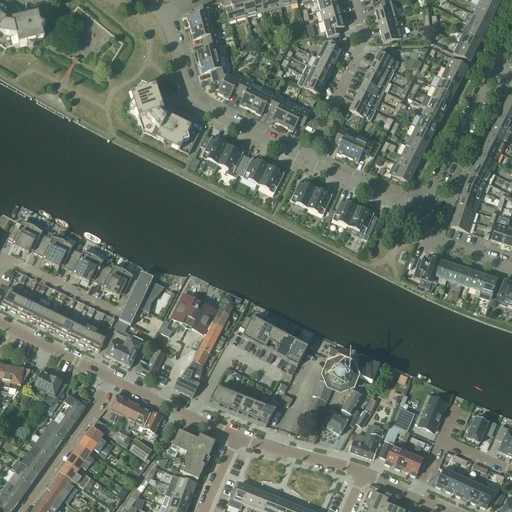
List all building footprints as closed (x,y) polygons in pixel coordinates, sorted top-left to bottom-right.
[(246,19),(241,0),(230,3),(231,8),(225,10),(229,23),(246,19)] [(252,0),(242,0),(241,0),(246,19),(263,14),(259,0),(253,2),(252,0)] [(260,0),(259,0),(263,14),(279,9),(276,0),(260,0)] [(276,0),(279,9),(297,5),(296,2),(295,0),(276,0)] [(325,0),(317,2),(320,13),(338,8),(335,0),(325,0)] [(486,0),(480,0),(477,7),(494,16),(499,6),(486,0)] [(375,13),(378,24),(396,19),(391,3),(380,6),(381,11),(375,13)] [(186,19),(190,31),(209,25),(206,15),(212,13),(210,6),(197,10),(199,16),(186,19)] [(477,7),(472,17),(489,25),(494,16),(477,7)] [(320,13),(323,23),(341,18),(338,8),(320,13)] [(462,24),(467,26),(484,35),(489,25),(472,17),(467,14),(462,24)] [(0,47),(3,49),(4,49),(5,50),(6,50),(13,48),(18,47),(26,45),(26,46),(32,49),(36,43),(44,41),(42,31),(45,27),(40,24),(38,15),(12,21),(11,22),(10,22),(9,22),(8,21),(7,21),(6,20),(2,18),(0,16),(0,47)] [(341,18),(323,23),(327,40),(328,39),(329,41),(340,42),(337,31),(344,29),(341,18)] [(378,24),(380,35),(399,30),(396,19),(378,24)] [(205,39),(207,44),(219,40),(217,34),(212,36),(209,25),(190,31),(193,42),(205,39)] [(467,26),(462,36),(479,44),(484,35),(467,26)] [(399,30),(380,35),(383,45),(406,39),(403,28),(399,30)] [(462,36),(457,46),(474,54),(479,44),(462,36)] [(196,53),(199,64),(218,59),(216,48),(221,47),(219,40),(207,44),(208,49),(196,53)] [(324,43),(316,60),(333,68),(338,57),(337,54),(335,53),(339,45),(324,43)] [(474,54),(457,46),(452,56),(469,64),(474,54)] [(378,54),(373,64),(393,74),(398,64),(378,54)] [(306,67),(328,78),(333,68),(316,60),(311,57),(306,67)] [(211,78),(213,84),(222,82),(224,83),(226,78),(223,77),(221,70),(222,70),(218,59),(199,64),(202,76),(214,72),(215,77),(211,78)] [(450,60),(445,70),(462,79),(467,69),(450,60)] [(373,64),(368,74),(388,84),(393,74),(373,64)] [(302,77),(323,87),(328,78),(306,67),(302,77)] [(445,70),(440,80),(457,88),(462,79),(445,70)] [(368,74),(363,83),(384,93),(388,84),(368,74)] [(318,97),(323,87),(302,77),(297,87),(318,97)] [(434,77),(430,87),(435,90),(452,98),(457,88),(440,80),(434,77)] [(234,90),(239,93),(245,81),(239,78),(236,83),(226,78),(224,83),(222,82),(213,84),(215,90),(219,92),(217,96),(228,102),(234,90)] [(245,95),(239,107),(250,112),(261,89),(252,84),(251,84),(253,81),(247,78),(245,81),(239,93),(245,95)] [(363,83),(358,93),(375,101),(379,103),(384,93),(363,83)] [(138,120),(142,133),(144,134),(188,157),(200,133),(167,117),(166,116),(165,115),(164,114),(163,112),(155,87),(130,95),(138,121),(138,120)] [(266,106),(272,109),(277,97),(261,89),(250,112),(260,118),(266,106)] [(435,90),(430,99),(447,108),(452,98),(435,90)] [(358,93),(353,103),(370,111),(375,101),(358,93)] [(275,115),(271,123),(282,129),(292,109),(282,104),(284,101),(277,97),(272,109),(277,112),(275,115)] [(511,100),(508,98),(503,109),(511,113),(511,100)] [(430,99),(426,109),(443,117),(447,108),(430,99)] [(370,111),(353,103),(348,113),(369,123),(374,113),(370,111)] [(292,109),(282,129),(292,134),(298,122),(304,125),(310,114),(293,105),(292,109)] [(426,109),(421,118),(421,119),(437,127),(443,117),(426,109)] [(511,113),(503,109),(498,118),(511,125),(511,113)] [(420,118),(415,128),(432,137),(437,127),(421,119),(421,118),(420,118)] [(511,125),(498,118),(493,128),(510,136),(511,132),(511,125)] [(415,128),(410,138),(427,146),(432,137),(415,128)] [(493,128),(488,137),(505,146),(510,136),(493,128)] [(336,155),(346,160),(356,138),(347,133),(347,132),(340,129),(335,141),(341,143),(336,155)] [(356,138),(346,160),(357,165),(363,153),(369,156),(374,144),(357,137),(356,138)] [(488,137),(484,147),(500,156),(505,146),(488,137)] [(201,159),(217,167),(227,147),(211,139),(210,140),(205,138),(198,152),(200,149),(205,151),(201,159)] [(410,138),(405,147),(422,156),(427,146),(410,138)] [(236,180),(237,177),(247,159),(242,156),(243,155),(227,147),(217,167),(227,172),(225,175),(236,180)] [(405,147),(401,157),(418,166),(422,156),(405,147)] [(478,157),(479,158),(479,157),(496,165),(500,156),(484,147),(478,157)] [(401,157),(396,167),(413,175),(418,166),(401,157)] [(479,158),(474,167),(491,176),(496,165),(479,157),(479,158)] [(378,158),(374,165),(380,168),(383,161),(378,158)] [(237,177),(258,187),(268,167),(252,159),(251,161),(247,159),(237,177)] [(396,167),(393,165),(388,175),(392,178),(392,179),(392,180),(396,182),(397,181),(398,180),(408,185),(413,175),(396,167)] [(268,167),(258,187),(274,195),(284,175),(268,167)] [(474,167),(470,177),(486,185),(490,187),(495,177),(491,176),(474,167)] [(470,177),(464,187),(482,194),(486,185),(470,177)] [(290,203),(306,210),(315,190),(299,183),(290,203)] [(464,187),(461,198),(479,204),(482,194),(464,187)] [(315,190),(306,210),(323,217),(332,197),(315,190)] [(461,198),(457,208),(475,214),(479,204),(461,198)] [(331,211),(325,224),(330,226),(332,221),(348,229),(357,208),(341,201),(335,213),(331,211)] [(373,216),(357,208),(348,229),(369,238),(377,220),(373,218),(373,216)] [(457,208),(454,218),(472,224),(475,214),(457,208)] [(472,224),(454,218),(450,229),(468,235),(472,224)] [(14,248),(21,252),(33,228),(21,225),(21,226),(16,223),(7,242),(13,244),(15,245),(14,248)] [(490,242),(501,246),(507,228),(496,224),(490,242)] [(32,254),(37,256),(46,238),(41,236),(42,235),(33,228),(21,252),(28,255),(30,252),(32,253),(32,254)] [(501,246),(511,249),(511,247),(511,229),(507,228),(501,246)] [(44,263),(51,266),(63,242),(52,239),(51,240),(46,238),(37,256),(43,259),(46,260),(44,263)] [(62,268),(68,271),(76,253),(72,250),(72,249),(63,242),(51,266),(58,270),(60,267),(62,268)] [(74,278),(81,281),(93,257),(82,254),(81,255),(76,253),(68,271),(73,274),(73,273),(76,274),(74,278)] [(92,283),(98,286),(107,267),(102,265),(103,264),(93,257),(81,281),(89,285),(90,281),(93,283),(92,283)] [(420,261),(414,278),(431,284),(432,284),(439,263),(440,261),(429,258),(428,263),(420,261)] [(432,284),(436,285),(437,284),(438,280),(446,282),(451,266),(440,262),(432,284)] [(451,266),(446,282),(453,285),(452,290),(452,291),(451,293),(452,295),(454,296),(454,295),(455,292),(463,270),(451,266)] [(104,292),(112,296),(123,272),(112,269),(112,270),(107,267),(98,286),(103,288),(104,288),(106,289),(104,292)] [(455,292),(454,295),(458,296),(459,293),(461,287),(468,290),(474,273),(463,270),(455,292)] [(123,298),(129,301),(137,282),(132,280),(133,279),(123,272),(112,296),(119,299),(120,296),(123,297),(123,298)] [(474,273),(468,290),(476,292),(474,298),(478,299),(485,277),(474,273)] [(485,277),(478,299),(489,303),(491,297),(497,281),(485,277)] [(129,301),(119,321),(130,327),(138,310),(148,315),(148,317),(150,306),(167,287),(166,286),(163,290),(140,278),(137,282),(129,301)] [(511,308),(511,312),(511,313),(511,312),(511,287),(510,285),(507,284),(505,285),(504,284),(497,303),(498,303),(497,306),(505,309),(506,306),(511,308)] [(6,308),(11,311),(19,295),(9,290),(3,303),(1,302),(0,303),(0,307),(5,310),(6,308)] [(16,313),(21,315),(29,299),(19,295),(11,311),(10,312),(15,314),(16,313)] [(225,299),(219,312),(228,316),(233,307),(237,309),(241,302),(227,295),(225,299)] [(182,324),(187,327),(201,301),(200,301),(198,300),(197,300),(196,300),(194,300),(193,301),(183,296),(170,320),(181,326),(182,324)] [(25,318),(31,320),(38,304),(29,299),(21,315),(20,317),(25,319),(25,318)] [(201,301),(187,327),(192,329),(191,331),(202,337),(215,312),(206,307),(205,306),(204,304),(203,303),(202,302),(201,301)] [(35,322),(40,325),(48,309),(38,304),(31,320),(30,322),(34,324),(35,322)] [(45,327),(50,330),(58,313),(48,309),(40,325),(40,326),(44,329),(45,327)] [(217,314),(212,324),(222,329),(226,331),(229,324),(225,322),(228,316),(219,312),(217,314)] [(55,332),(60,334),(68,318),(58,313),(50,330),(49,331),(54,333),(55,332)] [(253,345),(265,322),(253,316),(251,321),(246,318),(240,329),(245,332),(241,339),(248,343),(244,351),(248,353),(253,345)] [(64,337),(69,339),(77,323),(68,318),(60,334),(59,336),(64,338),(64,337)] [(104,358),(117,364),(130,337),(122,333),(126,325),(131,328),(130,327),(119,321),(113,334),(114,335),(104,358)] [(167,330),(169,325),(164,322),(158,334),(169,340),(172,333),(167,330)] [(263,351),(276,328),(265,322),(253,345),(259,348),(255,357),(259,359),(264,351),(263,351)] [(74,341),(79,344),(87,328),(77,323),(69,339),(69,341),(73,343),(74,341)] [(212,324),(206,337),(215,342),(218,336),(222,329),(212,324)] [(84,346),(89,349),(97,332),(87,328),(79,344),(78,345),(83,347),(84,346)] [(263,351),(264,351),(270,354),(265,363),(270,365),(274,357),(286,334),(276,328),(263,351)] [(97,332),(89,349),(88,350),(93,352),(93,351),(99,353),(107,337),(97,332)] [(281,371),(285,362),(297,340),(286,334),(274,357),(281,360),(276,369),(281,371)] [(130,337),(117,364),(130,370),(141,347),(140,347),(142,343),(135,339),(134,339),(132,338),(130,337)] [(206,337),(199,349),(209,354),(215,342),(206,337)] [(297,340),(285,362),(292,366),(287,375),(292,377),(309,346),(297,340)] [(199,349),(192,362),(202,367),(209,354),(199,349)] [(332,350),(329,357),(335,359),(333,364),(339,366),(348,370),(351,377),(353,376),(372,384),(379,368),(361,360),(361,359),(339,350),(338,353),(332,350)] [(148,366),(141,362),(135,373),(152,381),(164,356),(156,351),(148,366)] [(178,381),(173,391),(192,400),(198,386),(202,367),(192,362),(181,377),(179,381),(178,381)] [(331,369),(327,378),(331,386),(339,391),(348,387),(351,378),(351,377),(348,370),(339,366),(331,369)] [(11,369),(3,368),(0,383),(0,388),(8,390),(11,369)] [(30,372),(11,369),(8,390),(16,391),(17,387),(20,387),(29,374),(30,372)] [(41,374),(33,389),(39,392),(37,394),(36,394),(36,395),(37,396),(36,396),(43,400),(49,407),(48,407),(49,407),(56,401),(57,401),(67,387),(41,374)] [(333,388),(318,381),(312,397),(316,399),(309,412),(319,417),(326,404),(333,388)] [(217,411),(228,390),(218,386),(207,407),(217,411)] [(226,414),(238,393),(228,390),(217,411),(226,414)] [(322,428),(329,432),(332,434),(338,437),(339,438),(348,421),(361,397),(351,392),(341,412),(342,412),(340,417),(330,411),(321,428),(322,428)] [(236,418),(247,397),(238,393),(226,414),(236,418)] [(16,403),(23,407),(29,399),(22,395),(16,403)] [(70,396),(64,405),(80,416),(86,408),(70,396)] [(109,422),(113,424),(124,401),(115,396),(111,406),(110,407),(109,408),(109,410),(108,412),(113,414),(109,422)] [(246,422),(257,401),(247,397),(236,418),(246,422)] [(282,406),(288,409),(292,400),(287,397),(282,406)] [(418,418),(414,427),(418,428),(428,432),(433,434),(437,424),(438,424),(438,423),(437,423),(439,419),(440,419),(440,418),(445,407),(440,405),(441,403),(427,397),(423,406),(422,409),(422,410),(419,415),(418,418)] [(121,418),(126,420),(133,405),(124,401),(113,424),(117,426),(121,418)] [(257,401),(246,422),(250,424),(250,423),(252,424),(255,425),(266,405),(257,401)] [(64,405),(58,414),(74,425),(80,416),(64,405)] [(127,430),(131,432),(142,410),(133,405),(126,420),(131,423),(127,430)] [(265,429),(276,408),(266,405),(255,425),(265,429)] [(406,433),(407,434),(407,432),(411,424),(414,416),(413,416),(402,411),(403,411),(402,411),(398,409),(390,426),(399,430),(406,433)] [(138,427),(144,429),(151,414),(142,410),(131,432),(135,434),(138,427)] [(360,415),(355,412),(347,426),(353,429),(360,415)] [(363,412),(355,426),(361,429),(369,415),(363,412)] [(50,421),(52,422),(68,434),(74,425),(58,414),(56,417),(53,415),(50,421)] [(144,429),(139,439),(144,441),(154,446),(158,436),(155,435),(162,420),(151,414),(144,429)] [(468,434),(466,440),(479,446),(481,440),(483,441),(485,436),(490,438),(495,426),(488,423),(487,424),(475,419),(471,428),(469,427),(466,434),(468,434)] [(52,422),(46,431),(62,442),(68,434),(52,422)] [(96,422),(93,427),(105,435),(107,432),(108,430),(97,422),(96,422)] [(38,430),(34,427),(30,432),(34,435),(38,430)] [(352,442),(349,454),(372,462),(382,433),(381,431),(369,427),(367,428),(364,439),(356,436),(354,443),(352,442)] [(502,444),(497,454),(510,459),(511,454),(511,435),(507,433),(508,432),(500,428),(495,441),(502,444)] [(91,429),(85,437),(108,454),(111,448),(100,441),(103,437),(91,429)] [(46,431),(40,439),(56,451),(62,442),(46,431)] [(189,460),(182,475),(197,482),(206,462),(204,461),(205,458),(208,459),(215,444),(199,437),(197,441),(194,440),(178,433),(172,448),(186,454),(184,458),(189,460)] [(85,437),(79,446),(90,455),(93,451),(104,459),(108,454),(85,437)] [(33,443),(31,446),(50,459),(56,451),(40,439),(36,445),(33,443)] [(151,453),(136,443),(129,453),(147,466),(151,461),(147,459),(151,453)] [(392,447),(385,444),(379,459),(385,462),(392,447)] [(31,451),(27,457),(44,468),(50,459),(31,446),(29,449),(31,451)] [(74,453),(73,455),(90,467),(96,471),(99,467),(97,466),(97,465),(93,462),(88,458),(90,455),(79,446),(75,452),(74,453)] [(395,469),(403,451),(392,446),(392,447),(385,465),(384,467),(389,469),(390,467),(395,469)] [(400,471),(405,474),(412,457),(402,453),(403,451),(395,469),(394,471),(399,473),(400,471)] [(70,458),(66,463),(78,472),(81,468),(86,472),(90,467),(73,455),(71,457),(70,458)] [(27,457),(21,465),(38,477),(44,468),(27,457)] [(410,476),(410,477),(414,479),(415,478),(422,461),(412,457),(405,474),(410,476)] [(15,474),(31,486),(38,477),(21,465),(17,462),(11,471),(15,474)] [(134,473),(139,476),(147,466),(141,462),(134,473)] [(66,463),(59,474),(75,485),(83,491),(90,480),(83,475),(81,479),(76,475),(78,472),(66,463)] [(446,492),(454,474),(444,469),(441,476),(439,479),(437,479),(435,484),(437,485),(436,487),(436,488),(435,489),(440,491),(441,490),(446,492)] [(15,474),(8,484),(24,495),(31,486),(15,474)] [(59,474),(53,483),(74,497),(77,492),(73,489),(75,485),(59,474)] [(464,478),(463,480),(454,476),(455,474),(454,474),(446,492),(445,493),(450,495),(450,494),(456,496),(464,478)] [(196,486),(172,477),(169,487),(192,496),(196,486)] [(465,501),(474,483),(464,478),(456,496),(455,498),(460,500),(460,499),(465,501)] [(53,483),(47,491),(63,503),(68,506),(74,497),(53,483)] [(475,505),(484,487),(483,487),(482,489),(473,485),(474,483),(465,501),(471,503),(470,505),(475,507),(475,505)] [(8,484),(2,492),(18,504),(24,495),(8,484)] [(235,486),(227,507),(239,511),(240,511),(242,507),(249,489),(239,485),(238,487),(235,486)] [(169,487),(165,497),(188,506),(192,496),(169,487)] [(480,509),(484,511),(485,510),(494,492),(484,487),(475,505),(480,508),(480,509)] [(249,489),(242,507),(252,511),(259,493),(249,489)] [(47,491),(41,500),(57,511),(63,503),(47,491)] [(2,492),(0,495),(0,503),(11,511),(12,511),(18,504),(2,492)] [(259,493),(252,511),(255,511),(263,511),(269,497),(259,493)] [(401,511),(389,506),(389,507),(386,505),(388,501),(372,494),(366,509),(368,510),(367,511),(401,511)] [(499,495),(494,503),(499,507),(504,498),(499,495)] [(165,497),(161,508),(173,511),(186,511),(188,506),(165,497)] [(269,497),(263,511),(274,511),(279,501),(269,497)] [(41,500),(34,508),(39,511),(57,511),(41,500)] [(511,511),(511,501),(508,500),(501,511),(511,511)] [(279,501),(274,511),(286,511),(289,505),(279,501)] [(11,511),(0,503),(0,511),(11,511)]
